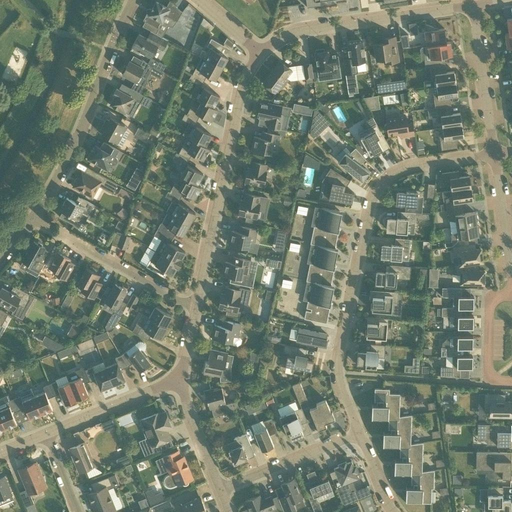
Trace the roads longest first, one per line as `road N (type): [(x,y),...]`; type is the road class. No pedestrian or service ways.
road 1 (residential): [(358,434),(337,373),(367,203),(400,168),(493,154)]
road 2 (residential): [(197,309),(241,90),(259,53)]
road 3 (residential): [(32,220),(59,180),(134,0)]
road 4 (residential): [(259,53),(293,30),(474,5)]
road 5 (residential): [(197,309),(32,220)]
road 6 (residential): [(474,5),(493,154)]
road 7 (residential): [(222,492),(358,434)]
road 8 (residential): [(179,380),(45,433)]
road 9 (residential): [(511,297),(491,298),(490,381),(511,382)]
road 10 (residential): [(493,154),(511,273)]
road 11 (residential): [(222,492),(179,380)]
